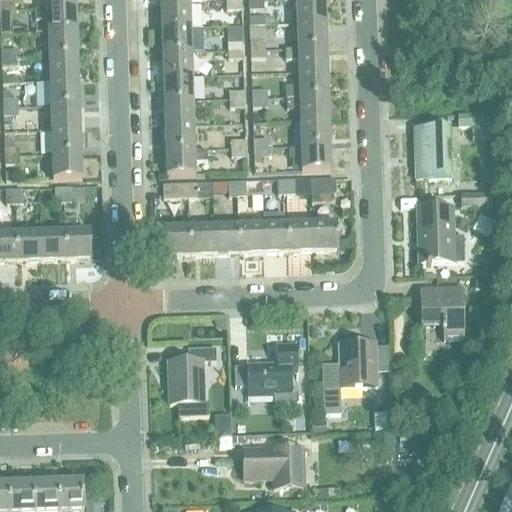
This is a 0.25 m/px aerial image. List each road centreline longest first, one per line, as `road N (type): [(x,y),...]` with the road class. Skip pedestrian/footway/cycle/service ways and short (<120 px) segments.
road 1 (residential): [(127,301),(367,289),(373,266),(364,0)]
road 2 (residential): [(127,301),(116,0)]
road 3 (residential): [(132,440),(127,301)]
road 4 (residential): [(0,446),(132,440)]
road 5 (residential): [(0,304),(127,301)]
